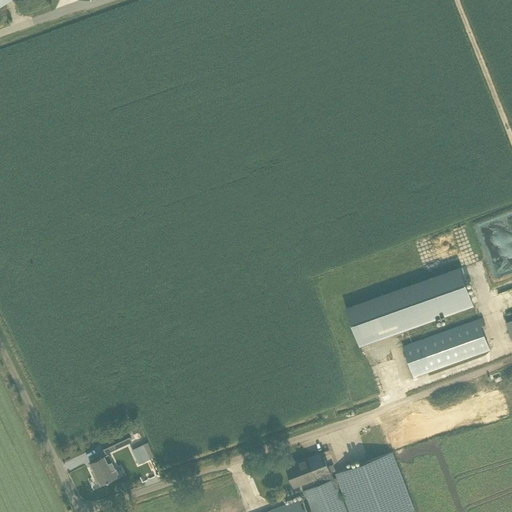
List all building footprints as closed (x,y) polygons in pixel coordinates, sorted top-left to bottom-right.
[(360,344),(473,304),(459,266),(346,307),(360,344)] [(489,349),(478,319),(402,346),(413,377),(489,349)] [(488,377),(491,384),(502,380),(499,373),(488,377)] [(429,435),(425,437),(427,443),(448,435),(440,416),(437,407),(431,409),(436,423),(426,427),(429,435)] [(115,436),(100,443),(105,453),(119,446),(120,447),(132,441),(126,430),(115,436)] [(136,463),(152,457),(146,442),(130,448),(136,463)] [(335,473),(339,483),(341,487),(349,511),(411,511),(413,511),(392,453),(335,473)] [(96,482),(98,481),(99,483),(105,481),(105,482),(107,481),(107,480),(117,475),(108,454),(90,463),(95,475),(93,476),(96,482)] [(303,511),(310,508),(311,511),(345,511),(337,489),(341,487),(339,483),(336,484),(325,456),(309,462),(308,459),(286,467),(293,486),(312,479),(315,486),(304,490),(306,496),(265,511),(303,511)] [(438,511),(500,492),(492,468),(453,480),(452,476),(443,478),(444,483),(430,487),(438,511)]
